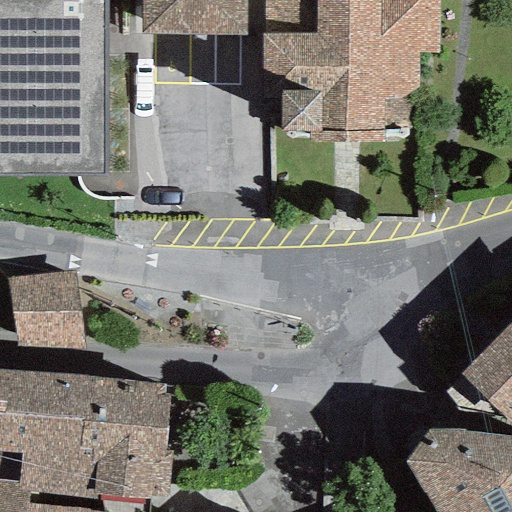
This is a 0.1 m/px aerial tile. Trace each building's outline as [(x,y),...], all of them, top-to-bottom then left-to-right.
[(233,0),(129,0),(129,34),(233,34),(233,0)] [(308,0),(308,35),(258,34),(256,148),(412,151),(414,55),(437,56),(437,0),(308,0)] [(100,6),(0,5),(0,177),(99,178),(100,6)] [(66,281),(0,283),(0,342),(68,340),(66,281)] [(511,310),(457,367),(511,420),(511,418),(511,310)] [(0,371),(0,511),(149,511),(158,493),(167,385),(0,371)] [(511,511),(511,434),(427,425),(412,451),(427,511),(511,511)]
